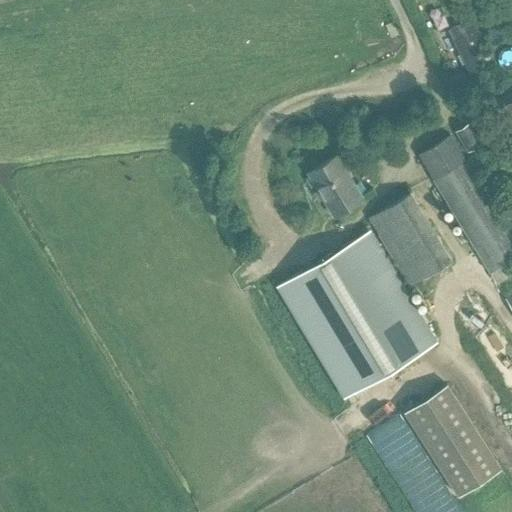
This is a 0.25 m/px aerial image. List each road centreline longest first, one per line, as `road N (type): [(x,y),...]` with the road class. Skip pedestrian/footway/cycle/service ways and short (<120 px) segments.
road 1 (track): [(511,328),(461,264),(399,159),(446,117),(425,70),(305,98),(263,121),(248,162),(287,250),(229,286)]
road 2 (track): [(207,511),(452,360)]
road 3 (track): [(461,264),(443,301),(452,360),(511,447)]
